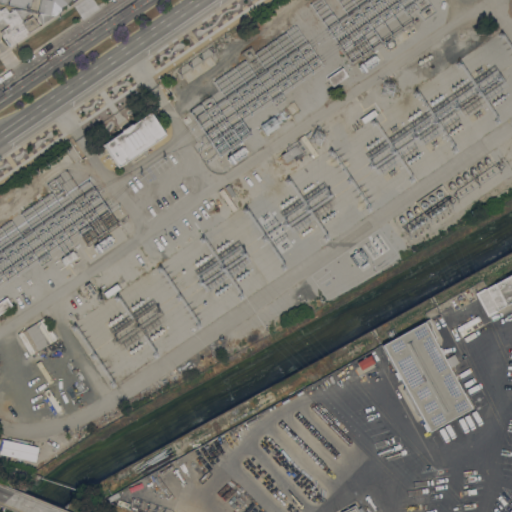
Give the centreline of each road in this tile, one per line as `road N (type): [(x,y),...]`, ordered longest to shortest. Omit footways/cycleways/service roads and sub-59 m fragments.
road 1 (primary): [(0,137),(204,0)]
road 2 (primary): [(151,0),(0,102)]
